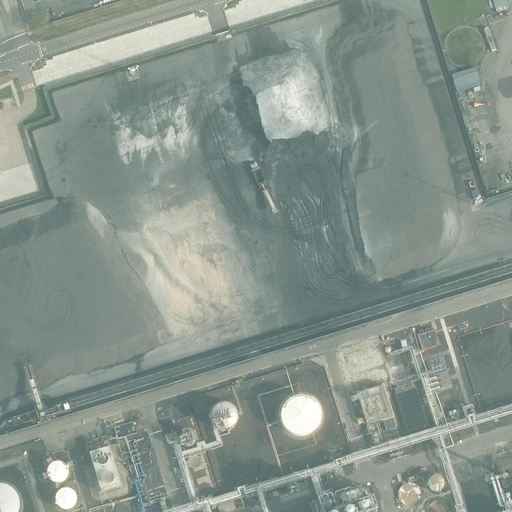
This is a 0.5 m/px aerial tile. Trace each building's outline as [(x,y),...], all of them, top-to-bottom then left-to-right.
[(33,0),(20,0),(28,24),(40,20),(33,0)] [(502,0),(429,0),(438,27),(505,7),(502,0)] [(454,70),(455,91),(479,90),(479,70),(454,70)] [(417,336),(422,351),(439,346),(434,330),(417,336)] [(374,347),(342,356),(346,371),(378,361),(374,347)] [(374,373),(373,370),(371,367),(369,366),(367,365),(365,365),(363,366),(361,368),(359,370),(359,373),(360,375),(361,378),(364,379),(366,380),(369,379),(371,378),(373,375),(374,373)] [(382,386),(357,394),(367,425),(368,424),(369,427),(371,426),(370,424),(382,420),(386,432),(396,428),(382,386)] [(414,390),(398,394),(408,429),(424,425),(414,390)] [(322,413),(322,409),(321,405),(319,401),(316,398),(313,396),(309,394),(305,392),(302,392),(297,392),(292,394),(290,395),(287,397),(284,401),(282,404),(280,408),(280,412),(280,417),(281,421),(283,424),(285,427),(288,430),(292,432),(296,433),(300,434),(305,434),(309,432),(313,430),(316,428),(318,425),(320,421),(321,418),(322,413)] [(213,405),(213,427),(236,427),(236,404),(213,405)] [(197,436),(197,434),(196,431),(194,428),(191,427),(189,426),(187,426),(184,427),(182,428),(181,429),(179,432),(178,436),(179,439),(180,441),(182,443),(185,445),(188,445),(190,445),(192,444),(195,442),(196,439),(197,436)] [(511,440),(502,443),(505,454),(511,452),(511,440)] [(84,453),(99,496),(121,488),(106,446),(84,453)] [(67,470),(67,468),(66,466),(64,464),(62,462),(60,461),(58,461),(55,461),(52,463),(50,465),(49,466),(49,470),(49,473),(51,476),(53,478),(56,479),(57,479),(61,479),(64,477),(66,474),(67,470)] [(450,482),(450,478),(448,475),(447,474),(445,473),(441,472),(438,472),(436,473),(434,474),(432,475),(431,477),(430,479),(430,481),(430,483),(431,485),(433,489),(436,491),(438,491),(440,492),(443,491),(444,491),(447,489),(449,487),(450,485),(450,482)] [(21,503),(20,499),(19,495),(17,491),(14,488),(11,486),(8,484),(4,483),(0,482),(0,511),(18,511),(19,511),(20,507),(21,503)] [(76,497),(76,496),(75,494),(75,492),(73,489),(70,487),(69,487),(66,486),(63,487),(61,488),(59,489),(58,491),(57,492),(56,496),(57,500),(58,503),(61,505),(65,506),(68,506),(70,505),(73,503),(75,500),(76,497)] [(372,511),(368,486),(326,493),(328,500),(322,501),(323,511),(372,511)] [(424,496),(423,492),(421,489),(418,487),(416,486),(414,486),(412,486),(409,487),(407,489),(405,492),(404,495),(404,499),(406,502),(409,505),(411,505),(413,506),(416,505),(419,504),(420,503),(423,500),(423,499),(424,496)] [(454,511),(453,497),(426,500),(427,511),(454,511)]
